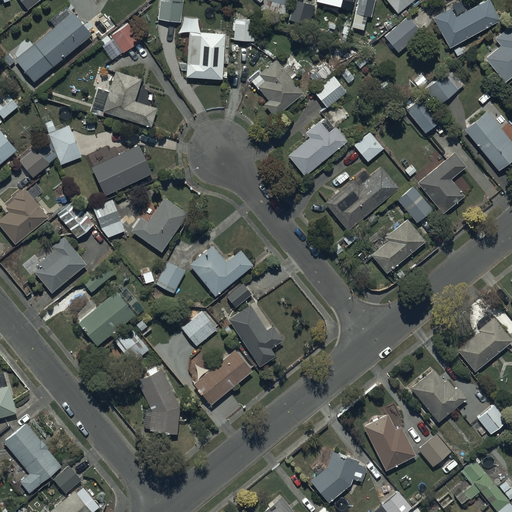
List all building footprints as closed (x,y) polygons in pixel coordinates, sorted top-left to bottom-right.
[(41,0),(19,0),(28,11),(41,0)] [(160,0),(158,20),(181,23),(183,0),(160,0)] [(286,0),(263,0),(261,6),(283,12),(286,0)] [(313,2),(305,0),(291,0),(288,17),(308,22),(313,2)] [(372,0),(356,0),(351,24),(362,26),(366,12),(370,13),(372,0)] [(388,0),(396,9),(406,0),(388,0)] [(448,44),(499,16),(490,0),(478,0),(454,13),(449,4),(431,13),(448,44)] [(71,10),(13,56),(35,83),(93,36),(71,10)] [(232,38),(252,39),(254,16),(246,16),(246,11),(235,11),(234,17),(232,17),(232,29),(233,29),(232,38)] [(420,29),(407,14),(384,34),(397,49),(420,29)] [(483,55),(503,79),(511,71),(511,19),(493,35),(499,42),(483,55)] [(111,36),(123,54),(141,41),(129,24),(111,36)] [(225,35),(189,33),(186,79),(222,80),(225,35)] [(273,115),(302,90),(274,57),(257,72),(263,79),(256,85),(267,98),(262,102),(273,115)] [(140,76),(114,69),(101,110),(150,125),(156,106),(133,98),(140,76)] [(435,105),(463,83),(452,69),(446,75),(443,71),(422,88),(435,105)] [(326,106),(344,90),(332,74),(313,90),(326,106)] [(6,90),(0,94),(0,114),(2,117),(17,104),(6,90)] [(422,93),(405,107),(424,131),(441,118),(422,93)] [(511,141),(485,109),(464,127),(497,168),(511,155),(511,141)] [(303,173),(345,139),(334,124),(333,125),(325,116),(320,120),(318,119),(304,130),(308,135),(287,153),(303,173)] [(80,155),(68,124),(55,128),(51,119),(44,122),(48,132),(47,132),(60,163),(80,155)] [(0,160),(15,148),(0,130),(0,160)] [(369,130),(353,143),(367,160),(382,146),(369,130)] [(20,161),(29,172),(50,154),(38,140),(19,156),(22,160),(20,161)] [(90,164),(103,193),(150,172),(137,142),(90,164)] [(464,164),(452,150),(416,181),(442,211),(463,193),(449,177),(464,164)] [(347,228),(398,186),(380,165),(358,184),(352,177),(323,201),(347,228)] [(432,207),(411,184),(395,198),(416,221),(432,207)] [(8,209),(0,215),(0,224),(13,241),(47,214),(23,186),(12,195),(14,197),(4,205),(8,209)] [(186,210),(163,195),(147,220),(139,215),(130,229),(160,249),(186,210)] [(75,236),(92,221),(72,198),(55,212),(75,236)] [(123,228),(111,198),(91,206),(100,227),(107,235),(123,228)] [(425,239),(407,216),(384,235),(387,238),(369,253),(385,272),(425,239)] [(50,290),(85,261),(62,235),(50,245),(53,248),(38,261),(40,264),(33,270),(50,290)] [(224,260),(210,243),(187,261),(214,293),(251,262),(239,247),(224,260)] [(115,270),(106,260),(82,280),(90,290),(115,270)] [(172,291),(183,269),(165,260),(154,282),(172,291)] [(250,293),(241,282),(225,295),(234,306),(250,293)] [(120,284),(118,286),(121,291),(118,293),(115,289),(76,321),(96,343),(134,311),(133,310),(134,309),(137,313),(142,308),(126,287),(124,289),(120,284)] [(248,302),(227,316),(258,365),(275,354),(270,345),(281,338),(271,322),(264,327),(248,302)] [(202,310),(201,309),(181,327),(195,344),(214,327),(214,326),(219,322),(205,307),(202,310)] [(455,347),(474,369),(511,338),(492,315),(489,317),(485,313),(475,321),(479,326),(476,328),(477,330),(455,347)] [(129,325),(113,338),(127,355),(130,353),(135,358),(148,348),(129,325)] [(250,368),(233,347),(192,381),(209,402),(250,368)] [(177,404),(160,367),(156,369),(155,366),(146,371),(147,372),(135,378),(149,405),(144,408),(142,425),(148,426),(148,429),(175,431),(177,404)] [(432,367),(409,386),(437,419),(466,395),(457,384),(454,387),(445,377),(442,379),(432,367)] [(0,415),(15,411),(8,383),(0,385),(0,415)] [(492,403),(475,416),(488,432),(504,418),(492,403)] [(386,411),(362,424),(384,468),(414,453),(400,424),(394,427),(386,411)] [(24,421),(1,439),(28,471),(19,478),(28,490),(60,464),(46,446),(47,445),(40,438),(39,439),(24,421)] [(450,449),(435,432),(417,447),(431,464),(450,449)] [(358,459),(331,449),(325,465),(309,477),(327,500),(349,483),(351,476),(361,480),(367,465),(357,461),(358,459)] [(455,495),(461,503),(479,489),(497,511),(511,511),(511,504),(475,459),(461,470),(471,483),(455,495)] [(64,491),(80,478),(68,464),(53,477),(64,491)] [(308,486),(301,491),(310,501),(316,496),(308,486)] [(91,511),(92,511),(72,488),(43,511),(91,511)] [(402,511),(411,505),(397,489),(380,503),(387,511),(402,511)] [(294,511),(280,494),(257,511),(294,511)] [(329,511),(320,501),(314,506),(318,511),(329,511)]
